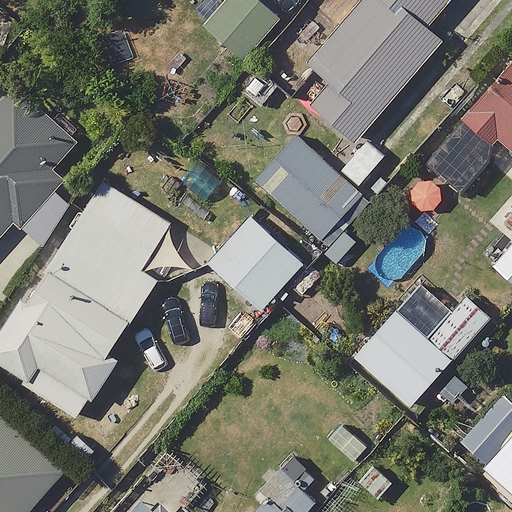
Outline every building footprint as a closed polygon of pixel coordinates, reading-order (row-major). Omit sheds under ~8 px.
[(263,0),(234,0),(212,27),(254,62),(288,20),(263,0)] [(318,107),(365,146),(451,44),(438,33),(465,0),(370,0),(314,67),(336,86),(318,107)] [(511,74),(472,121),(502,147),(506,142),(511,147),(511,74)] [(23,88),(0,113),(0,247),(20,225),(27,231),(73,181),(63,172),(87,145),(23,88)] [(302,137),(261,181),(334,248),(375,203),(302,137)] [(49,264),(136,319),(163,276),(146,265),(175,218),(104,175),(49,264)] [(311,264),(258,218),(216,266),(269,312),(311,264)] [(450,245),(419,220),(394,251),(425,276),(450,245)] [(351,234),(332,254),(343,264),(362,243),(351,234)] [(511,255),(502,267),(511,276),(511,255)] [(32,300),(0,350),(0,359),(42,386),(51,371),(103,404),(129,363),(122,358),(142,327),(54,272),(35,302),(32,300)] [(287,305),(310,325),(323,311),(300,290),(287,305)] [(436,341),(463,364),(499,320),(473,298),(436,341)] [(436,341),(405,314),(364,361),(422,411),(463,364),(436,341)] [(495,392),(476,373),(449,400),(469,419),(495,392)] [(511,394),(466,446),(511,486),(511,394)] [(0,511),(37,511),(73,472),(0,407),(0,511)] [(371,447),(348,427),(337,440),(360,460),(371,447)] [(379,469),(367,482),(387,499),(398,485),(379,469)] [(286,511),(273,500),(263,511),(286,511)]
